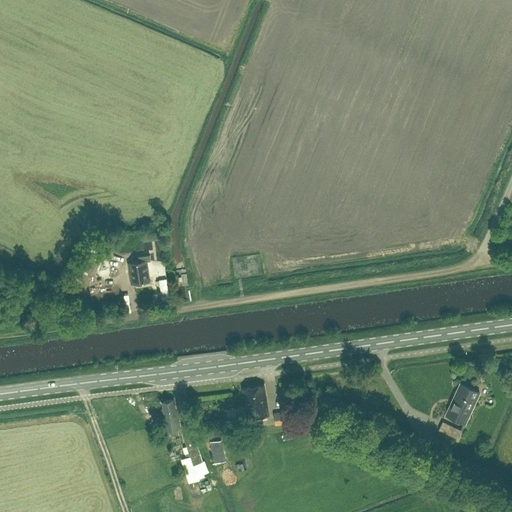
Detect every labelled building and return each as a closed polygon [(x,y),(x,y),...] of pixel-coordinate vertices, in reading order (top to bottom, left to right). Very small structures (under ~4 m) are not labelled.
[(69,281),(85,288),(108,246),(93,237),(69,281)] [(139,262),(128,264),(131,283),(150,280),(147,261),(151,261),(150,254),(138,256),(139,262)] [(245,264),(241,264),(241,274),(260,274),(260,261),(245,261),(245,264)] [(164,300),(171,300),(170,278),(163,278),(164,300)] [(138,295),(137,286),(127,287),(127,296),(138,295)] [(479,391),(460,382),(445,414),(464,423),(479,391)] [(244,388),(248,416),(267,413),(263,385),(244,388)] [(163,408),(162,408),(165,429),(179,427),(177,414),(176,414),(173,399),(161,400),(163,408)] [(273,412),(275,424),(289,422),(287,410),(273,412)] [(230,439),(242,438),(239,418),(227,419),(230,439)] [(461,430),(442,421),(438,430),(458,439),(461,430)] [(193,431),(182,434),(193,464),(203,461),(193,431)] [(224,439),(216,440),(219,463),(228,461),(224,439)] [(439,450),(449,455),(452,449),(442,444),(439,450)] [(242,471),(253,468),(251,462),(240,464),(242,471)]
